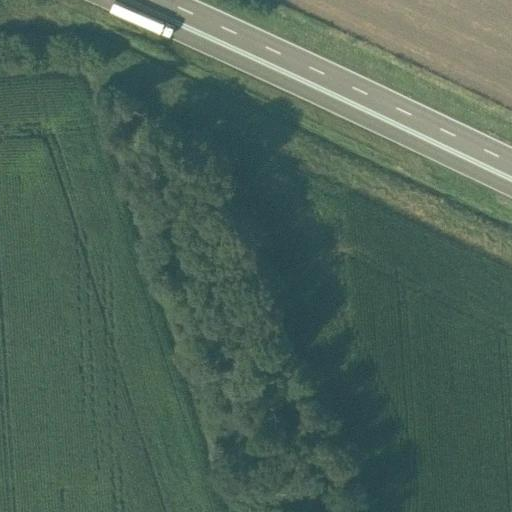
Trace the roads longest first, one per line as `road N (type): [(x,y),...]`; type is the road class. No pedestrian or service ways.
road 1 (trunk): [(98,0),(511,192)]
road 2 (trunk): [(511,165),(161,0)]
